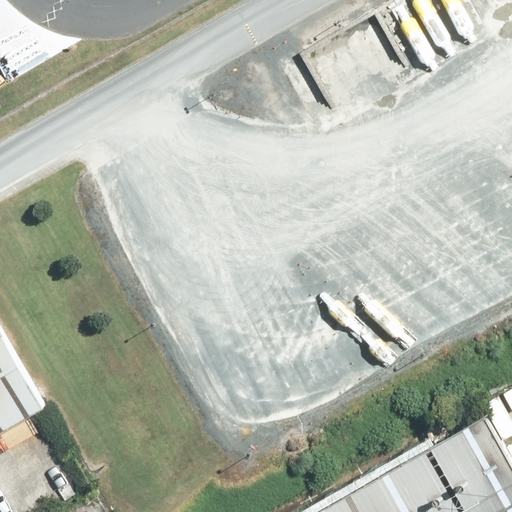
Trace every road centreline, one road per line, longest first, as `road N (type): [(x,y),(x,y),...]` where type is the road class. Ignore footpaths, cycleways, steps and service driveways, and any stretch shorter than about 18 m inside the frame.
road 1 (unknown): [(74,115),(136,156),(181,175),(215,175),(325,163),(511,81)]
road 2 (unknown): [(74,115),(274,0)]
